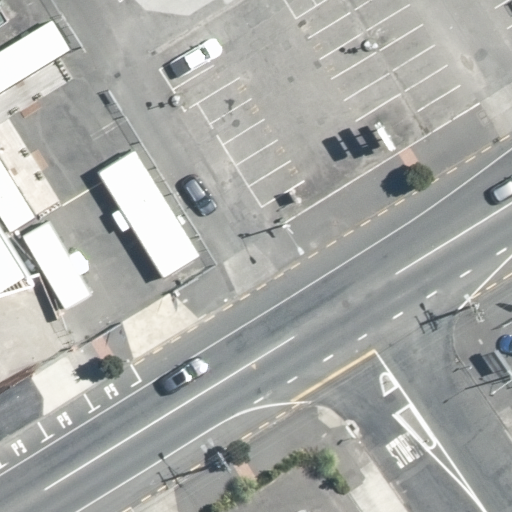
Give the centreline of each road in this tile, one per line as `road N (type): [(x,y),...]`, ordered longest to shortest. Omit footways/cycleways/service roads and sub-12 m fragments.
road 1 (secondary): [(342,303),(7,511)]
road 2 (residential): [(479,511),(342,303)]
road 3 (secondary): [(511,203),(342,303)]
